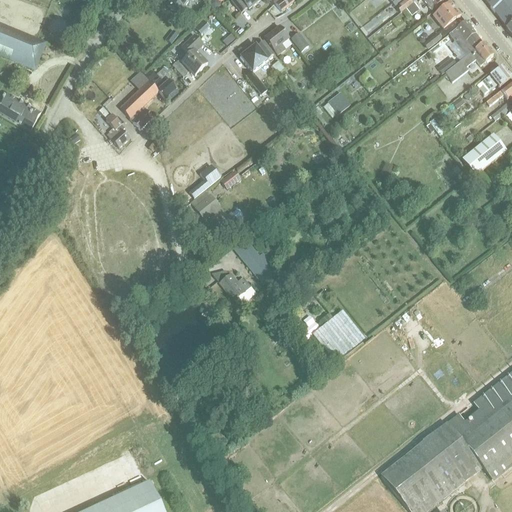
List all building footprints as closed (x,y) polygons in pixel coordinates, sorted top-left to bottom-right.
[(173,0),(168,7),(178,15),(189,0),(173,0)] [(235,0),(232,3),(242,15),(248,10),(249,11),(262,0),(235,0)] [(295,3),(292,0),(280,0),(278,2),(276,1),(273,3),(282,14),(295,3)] [(398,0),(392,5),(395,9),(406,0),(398,0)] [(397,10),(401,15),(413,5),(409,0),(397,10)] [(445,1),(443,0),(421,0),(431,12),(445,1)] [(511,0),(481,0),(506,30),(511,25),(511,2),(511,0)] [(450,4),(433,17),(443,31),(461,17),(450,4)] [(413,5),(401,15),(406,11),(412,18),(420,11),(415,5),(413,6),(413,5)] [(391,6),(367,26),(371,31),(395,10),(391,6)] [(482,45),(475,36),(475,35),(466,23),(456,30),(449,37),(465,58),(482,45)] [(0,55),(35,70),(46,44),(0,25),(0,55)] [(282,47),(289,41),(279,28),(264,40),(278,57),(285,51),(282,47)] [(173,44),(180,37),(176,33),(169,40),(173,44)] [(292,40),(302,53),(309,48),(300,35),(292,40)] [(442,40),(437,35),(423,46),(427,51),(442,40)] [(181,64),(195,78),(207,66),(196,54),(203,47),(194,37),(181,49),(189,57),(181,64)] [(264,44),(258,49),(265,58),(265,57),(268,61),(274,56),(264,44)] [(465,58),(466,59),(445,75),(452,84),(468,72),(466,69),(475,62),(480,68),(493,58),(483,45),(482,46),(482,45),(465,58)] [(256,47),(240,59),(251,74),(252,74),(253,74),(268,62),(265,58),(258,49),(257,49),(256,47)] [(188,74),(178,62),(172,67),(183,78),(188,74)] [(272,68),(279,76),(284,71),(278,63),(272,68)] [(477,87),(485,97),(497,88),(499,90),(511,81),(502,68),(477,87)] [(132,70),(118,84),(123,89),(138,76),(132,70)] [(152,87),(159,94),(165,100),(176,89),(165,78),(168,76),(162,70),(156,76),(160,79),(152,87)] [(246,78),(257,92),(262,98),(267,94),(253,74),(252,74),(251,74),(246,78)] [(120,111),(130,121),(143,109),(159,94),(152,87),(149,84),(120,111)] [(511,98),(511,84),(487,104),(490,108),(504,97),(507,102),(511,98)] [(0,96),(0,115),(31,133),(41,115),(6,96),(4,99),(0,96)] [(340,96),(328,105),(329,105),(337,116),(349,107),(340,96)] [(461,100),(451,107),(455,113),(465,105),(461,100)] [(511,108),(511,106),(509,103),(488,120),(492,124),(511,108)] [(130,121),(129,121),(139,132),(153,120),(143,109),(130,121)] [(110,118),(103,110),(99,113),(106,121),(110,118)] [(444,137),(445,138),(455,130),(454,129),(451,131),(440,116),(429,124),(430,125),(430,126),(435,132),(441,140),(444,137)] [(112,117),(106,122),(113,130),(109,134),(110,136),(108,138),(112,142),(119,149),(129,140),(122,133),(125,131),(112,117)] [(432,135),(435,132),(430,126),(426,128),(432,135)] [(493,136),(462,162),(475,178),(506,153),(493,136)] [(204,182),(189,195),(194,201),(220,180),(211,167),(200,176),(204,182)] [(235,174),(222,185),(227,192),(241,181),(235,174)] [(118,177),(88,189),(93,200),(100,197),(100,196),(115,190),(113,185),(120,183),(118,177)] [(211,197),(195,210),(204,221),(210,217),(226,236),(236,228),(235,226),(238,224),(237,223),(242,219),(242,217),(239,212),(237,212),(232,216),(231,215),(228,218),(211,197)] [(79,226),(81,234),(97,231),(90,199),(83,200),(88,224),(79,226)] [(270,272),(275,269),(265,256),(260,260),(245,241),(234,251),(263,288),(275,278),(270,272)] [(109,277),(119,275),(116,258),(105,260),(109,277)] [(212,276),(220,285),(234,303),(251,290),(243,280),(238,285),(231,276),(230,277),(227,273),(212,276)] [(342,311),(311,336),(335,365),(366,341),(342,311)] [(419,343),(428,338),(426,334),(417,338),(419,343)] [(511,374),(473,405),(477,410),(463,422),(459,417),(381,478),(407,511),(425,511),(481,468),(490,479),(511,462),(511,374)] [(89,511),(162,511),(150,484),(89,511)]
